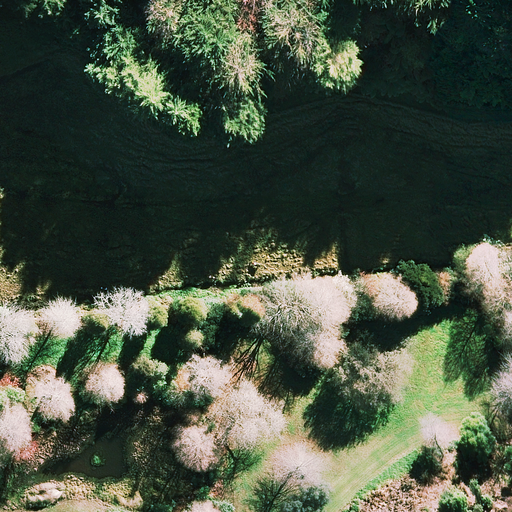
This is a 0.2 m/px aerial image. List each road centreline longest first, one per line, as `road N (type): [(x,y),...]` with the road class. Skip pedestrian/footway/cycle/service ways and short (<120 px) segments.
road 1 (track): [(0,40),(75,40),(153,118),(310,79),(511,118)]
road 2 (track): [(511,383),(403,426),(333,476)]
